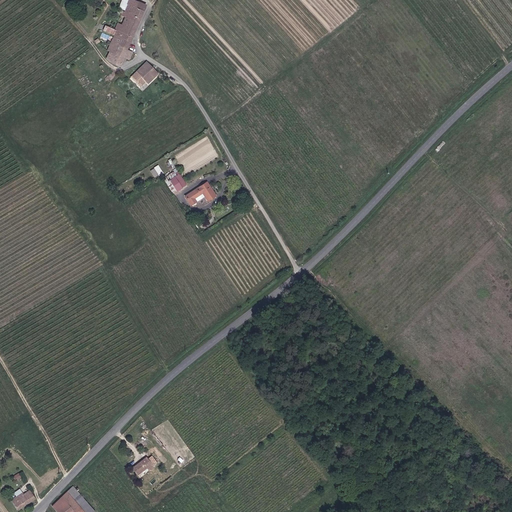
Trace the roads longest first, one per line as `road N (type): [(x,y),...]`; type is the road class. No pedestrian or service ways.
road 1 (tertiary): [(301,271),(175,372),(32,511)]
road 2 (unclassified): [(119,70),(143,55),(181,80),(301,271)]
road 3 (tertiary): [(511,66),(301,271)]
